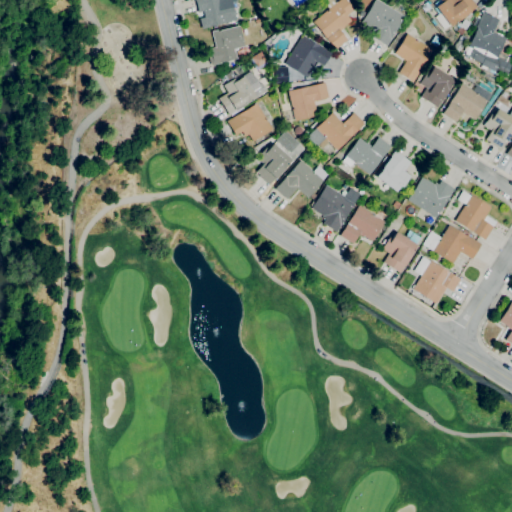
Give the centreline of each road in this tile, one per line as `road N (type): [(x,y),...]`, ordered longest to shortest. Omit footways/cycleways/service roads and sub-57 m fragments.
road 1 (tertiary): [(214,173),(259,222),(511,380)]
road 2 (residential): [(361,74),(389,111),(511,191)]
road 3 (tertiary): [(162,0),(214,173)]
